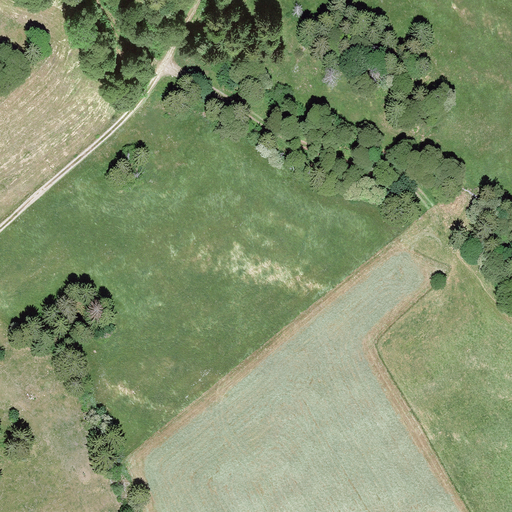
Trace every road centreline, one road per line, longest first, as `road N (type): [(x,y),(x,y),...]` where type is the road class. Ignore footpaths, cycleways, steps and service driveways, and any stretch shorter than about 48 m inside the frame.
road 1 (track): [(166,62),(401,181),(445,226)]
road 2 (track): [(0,227),(142,98),(196,0)]
